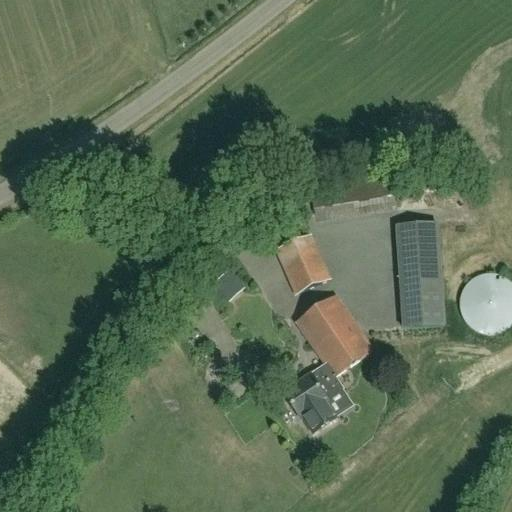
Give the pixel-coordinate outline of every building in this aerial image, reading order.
[(452,211),(455,270),(476,268),(473,209),(452,211)] [(453,276),(450,218),(388,221),(391,279),(453,276)] [(277,252),(298,297),(330,282),(310,237),(277,252)] [(433,368),(470,342),(438,297),(430,303),(409,274),(353,315),(407,389),(434,369),(433,368)] [(511,283),(509,281),(506,279),(500,276),(496,275),(487,275),(482,276),(478,278),(474,280),(468,285),(465,288),(463,292),(462,295),(460,303),(460,307),(460,312),(461,315),(463,319),(466,325),(470,329),(472,331),(480,336),(486,337),(490,337),(495,337),(499,336),(503,335),(506,333),(511,330),(511,329),(511,283)] [(179,310),(195,341),(219,329),(202,298),(179,310)] [(327,387),(333,383),(332,382),(336,379),(373,353),(335,298),(297,324),(328,368),(319,374),(327,387)] [(345,392),(336,379),(332,382),(333,383),(327,387),(319,374),(295,391),(297,394),(288,400),(301,420),(313,438),(340,421),(328,403),(344,393),(345,392)]
